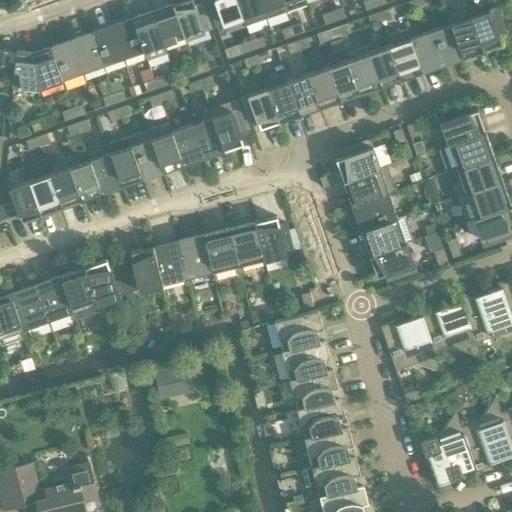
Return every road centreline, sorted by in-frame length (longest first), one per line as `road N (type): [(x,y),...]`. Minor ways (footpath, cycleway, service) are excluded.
road 1 (residential): [(511,484),(419,510),(400,497),(355,307)]
road 2 (residential): [(0,261),(152,207),(293,174)]
road 3 (residential): [(293,174),(306,145),(499,77),(511,114)]
road 4 (residential): [(511,253),(355,307)]
road 5 (residential): [(355,307),(307,185),(293,174)]
